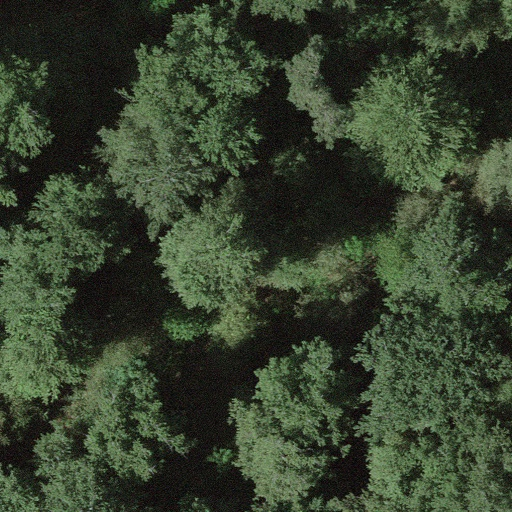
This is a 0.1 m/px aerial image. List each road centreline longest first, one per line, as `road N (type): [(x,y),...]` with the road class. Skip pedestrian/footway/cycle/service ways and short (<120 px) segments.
road 1 (track): [(491,511),(489,294),(454,122),(474,0)]
road 2 (track): [(175,0),(143,18),(0,157)]
